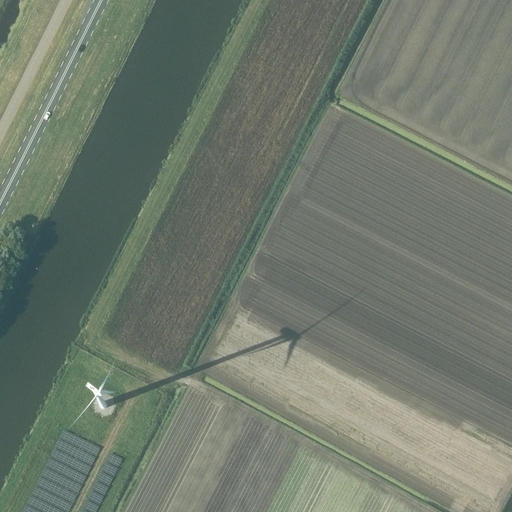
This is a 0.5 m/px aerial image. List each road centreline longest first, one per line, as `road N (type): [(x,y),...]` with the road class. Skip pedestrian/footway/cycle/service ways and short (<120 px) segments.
road 1 (track): [(67,378),(257,0)]
road 2 (track): [(127,398),(134,382),(190,383),(424,511)]
road 3 (primary): [(0,202),(100,0)]
road 4 (unclassified): [(65,0),(0,130)]
